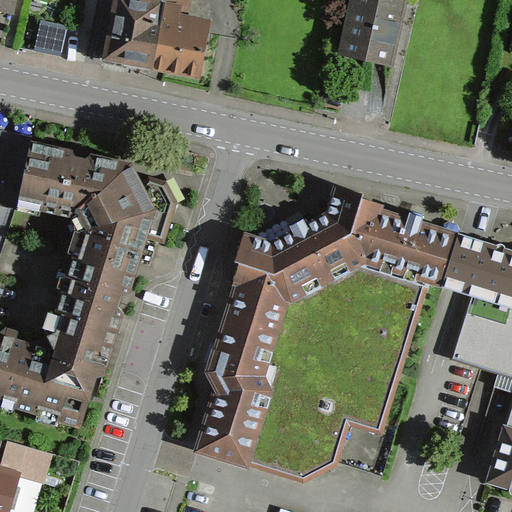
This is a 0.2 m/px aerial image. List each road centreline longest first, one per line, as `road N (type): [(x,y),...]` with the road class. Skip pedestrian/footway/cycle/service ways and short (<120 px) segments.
road 1 (residential): [(125,511),(245,132)]
road 2 (primary): [(511,187),(245,132)]
road 3 (primary): [(245,132),(0,78)]
